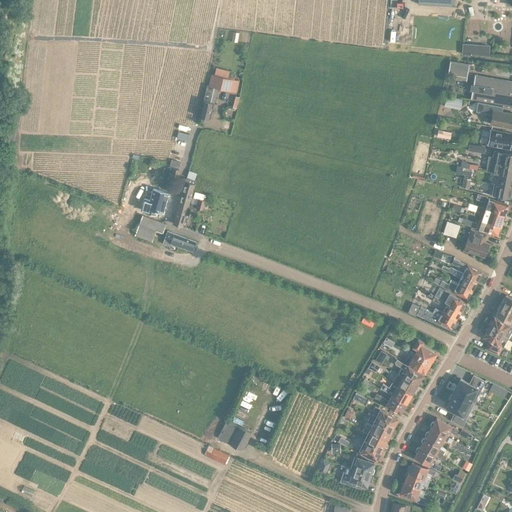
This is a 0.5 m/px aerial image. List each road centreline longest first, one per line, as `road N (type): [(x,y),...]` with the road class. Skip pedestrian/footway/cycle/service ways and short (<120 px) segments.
road 1 (unclassified): [(458,344),(208,238)]
road 2 (residential): [(377,511),(390,461),(458,344)]
